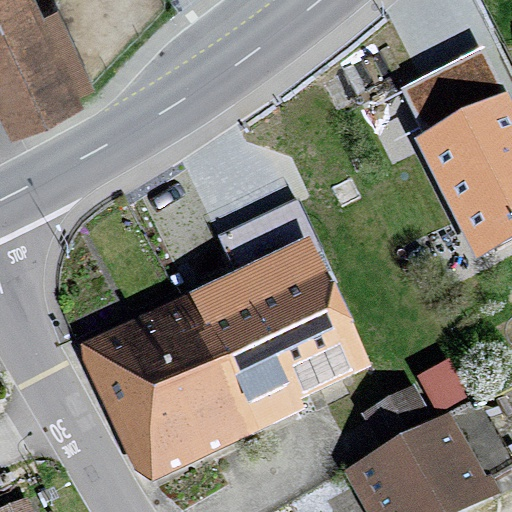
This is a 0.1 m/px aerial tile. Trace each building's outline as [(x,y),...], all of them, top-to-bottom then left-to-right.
[(36,0),(0,0),(0,119),(9,139),(80,106),(76,96),(96,87),(58,6),(43,13),(36,0)] [(166,0),(179,13),(194,0),(166,0)] [(414,144),(474,267),(511,248),(511,106),(508,98),(414,144)] [(376,268),(398,257),(374,206),(351,217),(376,268)] [(143,491),(302,416),(235,274),(76,349),(143,491)] [(416,379),(436,417),(470,400),(450,361),(416,379)] [(472,511),(499,497),(490,481),(511,469),(511,461),(481,404),(452,420),(449,415),(433,424),(413,388),(361,416),(381,452),(341,474),(349,487),(325,500),(331,511),(472,511)] [(0,510),(0,511),(32,511),(28,500),(0,510)]
